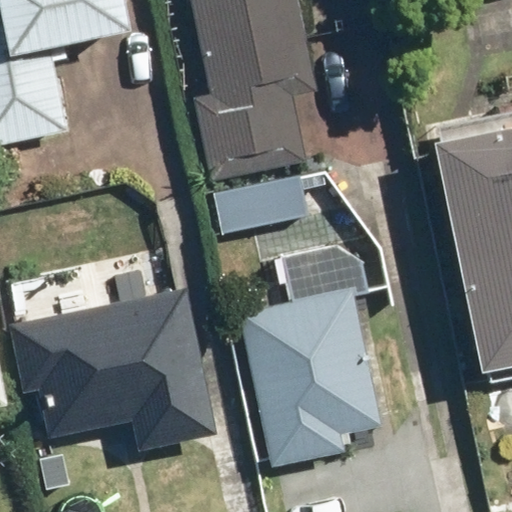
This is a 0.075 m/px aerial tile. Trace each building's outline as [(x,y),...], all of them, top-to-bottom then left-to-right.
[(0,0),(0,143),(68,130),(50,43),(123,28),(117,0),(0,0)] [(193,95),(210,178),(307,158),(294,95),(320,90),(301,0),(190,0),(210,92),(193,95)] [(511,121),(424,139),(470,366),(511,357),(511,121)] [(215,187),(221,220),(304,204),(298,171),(215,187)] [(0,213),(0,222),(8,263),(38,257),(28,208),(0,213)] [(358,277),(236,305),(272,461),(345,444),(340,422),(388,411),(358,277)] [(6,323),(20,389),(37,385),(47,433),(129,416),(136,448),(212,431),(180,285),(6,323)]
